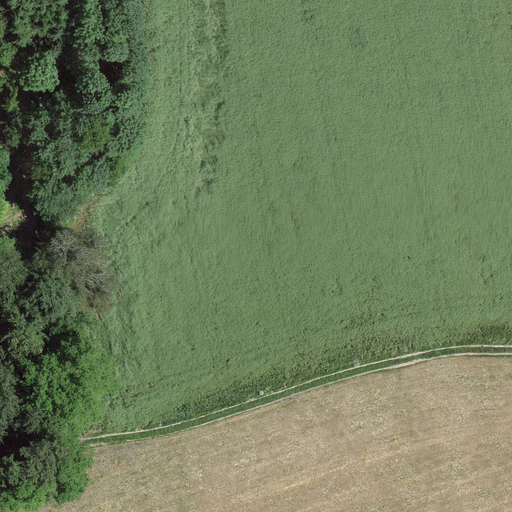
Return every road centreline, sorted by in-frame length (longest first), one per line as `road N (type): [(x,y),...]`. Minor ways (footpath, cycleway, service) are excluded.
road 1 (track): [(28,465),(189,428),(366,369),(511,349)]
road 2 (track): [(0,67),(30,220),(28,465),(0,476)]
